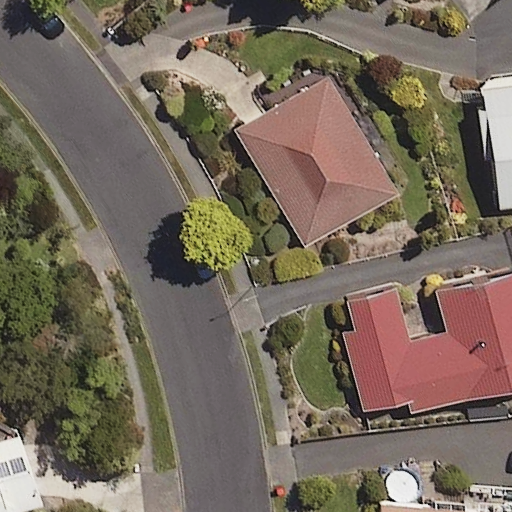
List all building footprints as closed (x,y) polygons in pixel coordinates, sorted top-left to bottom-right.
[(394,194),(327,79),(237,132),(305,246),(394,194)] [(511,84),(479,88),(491,209),(511,206),(511,84)] [(511,276),(437,293),(447,333),(408,342),(396,289),(347,300),(355,332),(344,335),(361,408),(408,397),(412,414),(511,391),(511,276)] [(0,511),(20,511),(36,507),(15,434),(0,438),(0,511)] [(511,511),(511,489),(492,489),(490,511),(469,511),(380,506),(379,511),(511,511)]
